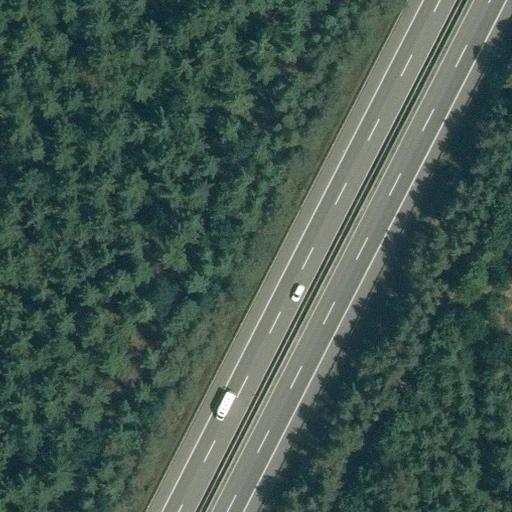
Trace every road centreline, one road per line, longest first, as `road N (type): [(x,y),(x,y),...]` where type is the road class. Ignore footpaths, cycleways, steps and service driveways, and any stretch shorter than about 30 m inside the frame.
road 1 (motorway): [(441,0),(179,511)]
road 2 (motorway): [(228,511),(489,0)]
